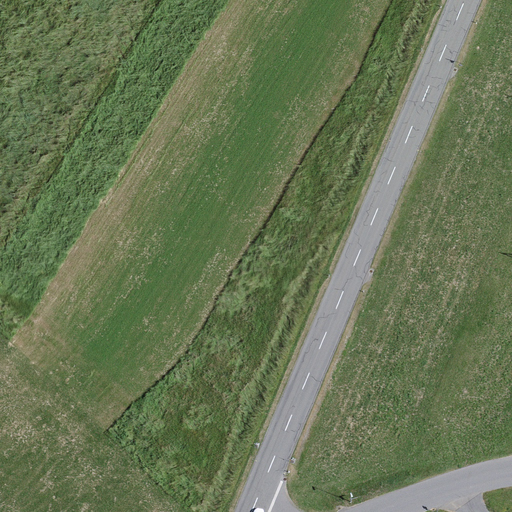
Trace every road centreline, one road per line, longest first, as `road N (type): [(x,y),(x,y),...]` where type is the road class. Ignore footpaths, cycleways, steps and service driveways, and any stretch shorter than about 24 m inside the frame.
road 1 (secondary): [(252,511),(465,0)]
road 2 (tertiary): [(383,511),(511,469)]
